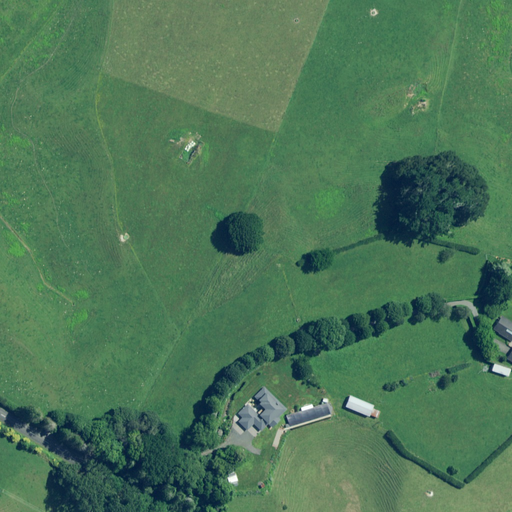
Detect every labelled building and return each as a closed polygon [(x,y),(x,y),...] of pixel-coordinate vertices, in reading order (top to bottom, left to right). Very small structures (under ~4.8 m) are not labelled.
[(511,323),(501,316),(492,330),(510,341),(507,345),(511,347),(511,348),(506,359),(511,362),(511,323)] [(508,370),(492,364),(490,371),(506,376),(508,370)] [(238,418),(235,421),(245,431),(252,424),(259,431),(267,424),(272,429),(281,419),(278,415),(279,414),(285,409),(262,387),(235,414),(238,418)] [(370,409),(372,404),(348,394),(344,404),(376,417),(378,412),(370,409)] [(298,408),(299,412),(285,417),(288,427),(327,415),(324,404),(311,408),(310,404),(298,408)] [(253,458),(226,472),(229,478),(233,476),(240,490),(264,477),(253,458)]
